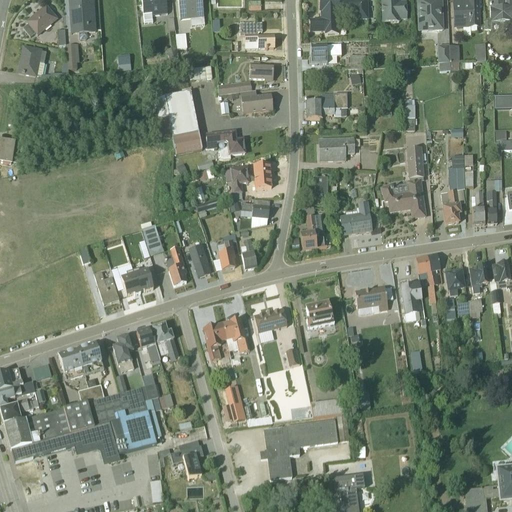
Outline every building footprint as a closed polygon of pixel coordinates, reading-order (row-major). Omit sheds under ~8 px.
[(140,0),(142,17),(151,16),(151,19),(166,17),(164,0),(140,0)] [(176,0),(179,22),(190,21),(190,29),(204,27),(201,0),(176,0)] [(467,0),(467,3),(453,4),(454,32),(477,31),(476,0),(467,0)] [(483,25),(483,34),(490,34),(490,27),(496,27),(496,26),(503,25),(504,33),(511,32),(511,1),(505,2),(504,0),(488,0),(489,24),(483,25)] [(94,36),(92,1),(68,2),(71,38),(78,37),(78,42),(80,43),(85,43),(86,41),(86,37),(94,36)] [(441,1),(417,2),(418,35),(442,34),(441,1)] [(249,2),(249,13),(260,13),(260,3),(249,2)] [(397,2),(382,3),(382,26),(399,26),(399,22),(406,22),(406,5),(397,5),(397,2)] [(309,24),(309,35),(324,34),(324,38),(339,37),(338,3),(319,3),(319,13),(321,13),(321,23),(309,24)] [(366,3),(345,4),(345,17),(352,16),(353,23),(366,23),(366,3)] [(37,39),(57,22),(45,8),(25,25),(27,26),(22,31),(30,40),(35,36),(37,39)] [(174,33),(173,21),(165,22),(167,34),(174,33)] [(261,27),(239,27),(239,40),(244,40),(244,53),(267,52),(266,51),(273,51),(273,40),(257,41),(257,36),(261,36),(261,27)] [(186,50),(185,37),(175,38),(177,51),(186,50)] [(77,47),(65,48),(67,65),(67,73),(76,72),(76,66),(79,65),(77,47)] [(484,47),(474,48),(475,65),(485,65),(484,63),(488,63),(487,49),(484,50),(484,47)] [(458,48),(436,49),(437,67),(438,67),(438,75),(460,74),(461,72),(469,72),(469,65),(459,66),(458,48)] [(340,49),(310,50),(310,60),(318,60),(318,67),(326,66),(326,60),(340,59),(340,49)] [(41,53),(23,50),(18,76),(36,79),(36,78),(41,79),(46,55),(41,55),(41,53)] [(350,59),(350,72),(365,71),(365,58),(350,59)] [(67,73),(67,65),(62,66),(62,77),(50,77),(50,86),(62,86),(68,86),(67,73)] [(249,66),(248,82),(272,83),(273,69),(259,68),(259,67),(249,66)] [(210,69),(192,71),(193,83),(211,81),(210,69)] [(358,77),(349,79),(351,88),(360,85),(358,77)] [(227,98),(228,102),(235,101),(234,97),(239,96),(250,95),(249,85),(217,89),(219,99),(227,98)] [(201,153),(189,95),(154,102),(158,122),(168,120),(175,157),(201,153)] [(239,96),(242,117),(272,113),(270,98),(255,100),(254,95),(250,95),(239,96)] [(305,104),(305,112),(346,111),(345,96),(321,97),(321,103),(305,104)] [(511,99),(493,99),(494,113),(511,112),(511,99)] [(227,106),(220,107),(221,117),(228,116),(227,106)] [(414,134),(414,109),(404,109),(404,134),(414,134)] [(346,111),(305,112),(305,118),(305,121),(322,121),(322,118),(333,117),(334,119),(346,119),(346,111)] [(19,118),(9,117),(8,127),(17,129),(19,118)] [(462,131),(450,132),(450,141),(462,141),(462,131)] [(235,134),(204,137),(206,153),(216,152),(216,147),(226,146),(226,149),(217,156),(218,162),(223,163),(229,162),(229,158),(244,156),(243,148),(241,148),(240,143),(236,143),(235,134)] [(505,134),(495,134),(495,143),(505,143),(505,134)] [(353,142),(318,144),(319,165),(345,164),(344,158),(353,158),(353,142)] [(14,146),(0,143),(0,164),(11,166),(11,164),(16,165),(18,155),(13,154),(14,146)] [(511,144),(495,145),(496,154),(511,153),(511,144)] [(388,204),(390,215),(410,212),(412,221),(424,219),(418,185),(422,184),(420,150),(405,152),(408,184),(405,185),(407,195),(394,196),(391,187),(379,191),(384,206),(388,204)] [(462,193),(460,186),(464,185),(464,175),(463,159),(450,159),(451,171),(448,172),(448,187),(449,195),(439,197),(444,228),(458,225),(456,217),(459,216),(456,194),(462,193)] [(186,174),(182,166),(175,170),(179,177),(186,174)] [(245,171),(224,174),(225,185),(230,185),(230,188),(247,186),(245,171)] [(206,174),(198,176),(199,183),(208,181),(206,174)] [(479,175),(464,175),(464,185),(464,191),(480,190),(479,175)] [(328,180),(315,180),(314,201),(327,202),(328,180)] [(495,227),(495,194),(501,194),(500,184),(485,184),(487,228),(495,227)] [(484,227),(482,194),(473,195),(474,200),(470,200),(472,228),(484,227)] [(216,201),(205,205),(207,212),(218,208),(216,201)] [(267,222),(269,204),(253,202),(252,207),(241,205),(240,214),(251,215),(251,220),(267,222)] [(234,213),(239,212),(238,204),(230,205),(232,221),(235,221),(234,213)] [(345,217),(345,219),(339,220),(341,238),(371,234),(368,216),(367,206),(356,207),(357,211),(355,211),(356,215),(345,217)] [(379,231),(377,217),(370,218),(373,232),(379,231)] [(324,250),(319,218),(305,220),(308,236),(300,237),(302,254),(324,250)] [(155,229),(147,231),(155,256),(163,254),(155,229)] [(221,273),(234,270),(233,262),(234,262),(231,246),(235,245),(234,238),(222,240),(224,247),(223,248),(224,255),(218,257),(221,273)] [(248,273),(255,271),(249,243),(243,245),(244,249),(240,250),(241,256),(240,256),(244,271),(247,270),(248,273)] [(116,247),(120,265),(126,264),(123,245),(116,247)] [(209,277),(201,248),(188,252),(197,281),(209,277)] [(86,250),(78,253),(83,268),(91,265),(90,262),(86,250)] [(171,261),(164,264),(174,290),(185,285),(183,278),(186,277),(177,251),(169,254),(171,261)] [(437,257),(425,259),(433,288),(438,287),(436,273),(439,272),(437,257)] [(428,289),(433,288),(425,259),(414,261),(417,277),(426,275),(428,289)] [(511,295),(511,284),(511,282),(510,282),(507,267),(492,269),(495,291),(505,290),(506,293),(508,292),(509,296),(511,295)] [(132,273),(139,295),(143,294),(143,295),(152,292),(146,273),(139,275),(138,271),(132,273)] [(485,271),(469,273),(472,297),(479,296),(478,291),(481,291),(480,288),(487,287),(485,271)] [(447,292),(448,292),(449,300),(457,299),(456,293),(464,291),(461,273),(445,276),(447,292)] [(103,283),(101,276),(93,278),(103,308),(118,303),(110,281),(103,283)] [(418,285),(400,288),(405,318),(419,316),(417,303),(421,303),(418,285)] [(383,291),(354,296),(358,318),(372,316),(371,311),(378,310),(378,315),(387,314),(383,291)] [(496,294),(490,295),(493,317),(500,316),(496,294)] [(455,326),(452,302),(444,303),(446,314),(447,327),(455,326)] [(478,304),(467,306),(469,320),(480,318),(478,304)] [(305,322),(307,332),(333,326),(331,317),(329,317),(327,306),(305,311),(307,322),(305,322)] [(253,319),(257,337),(286,330),(282,312),(253,319)] [(239,322),(221,327),(226,344),(229,354),(238,352),(239,357),(248,354),(239,322)] [(164,327),(150,331),(159,359),(168,356),(171,365),(179,362),(170,334),(166,335),(164,327)] [(216,347),(226,344),(221,327),(214,329),(215,333),(207,335),(209,341),(204,342),(211,364),(220,361),(216,347)] [(160,364),(159,359),(150,331),(135,336),(141,353),(146,352),(150,367),(160,364)] [(129,337),(116,341),(118,347),(111,349),(120,375),(133,370),(128,355),(134,353),(129,337)] [(57,359),(65,384),(103,372),(95,347),(57,359)] [(299,367),(295,352),(286,354),(289,369),(299,367)] [(47,368),(32,372),(35,384),(50,380),(47,368)] [(0,374),(0,393),(22,388),(17,370),(0,374)] [(143,377),(145,385),(155,383),(153,374),(143,377)] [(127,394),(122,378),(115,380),(120,396),(127,394)] [(22,388),(0,393),(0,411),(8,409),(7,403),(34,396),(31,385),(22,388)] [(157,400),(154,387),(144,390),(147,403),(157,400)] [(81,407),(103,401),(100,388),(77,394),(81,407)] [(154,414),(161,413),(157,400),(147,403),(144,390),(3,428),(10,453),(14,465),(56,454),(75,449),(77,459),(97,454),(101,456),(104,468),(119,465),(117,459),(156,448),(154,441),(160,439),(154,414)] [(41,391),(35,393),(38,403),(44,401),(41,391)] [(169,397),(157,400),(161,411),(173,408),(169,397)] [(8,409),(0,411),(0,414),(1,419),(3,425),(24,419),(22,414),(38,410),(36,402),(8,409)] [(341,402),(311,406),(313,420),(343,416),(341,402)] [(228,408),(222,410),(226,423),(232,421),(228,408)] [(267,410),(260,411),(263,421),(269,420),(267,410)] [(291,482),(288,459),(298,458),(298,451),(337,446),(336,441),(339,441),(340,445),(350,444),(346,417),(336,418),(336,424),(265,433),(271,484),(291,482)] [(190,425),(178,427),(179,433),(191,431),(190,425)] [(200,449),(169,458),(172,467),(182,465),(187,483),(200,479),(195,461),(202,459),(200,449)] [(499,499),(499,506),(511,505),(511,469),(494,471),(496,489),(465,491),(467,511),(486,511),(486,500),(499,499)] [(357,511),(355,492),(363,491),(361,478),(332,482),(333,495),(339,494),(341,510),(340,511),(357,511)] [(162,504),(160,483),(149,484),(151,505),(162,504)]
